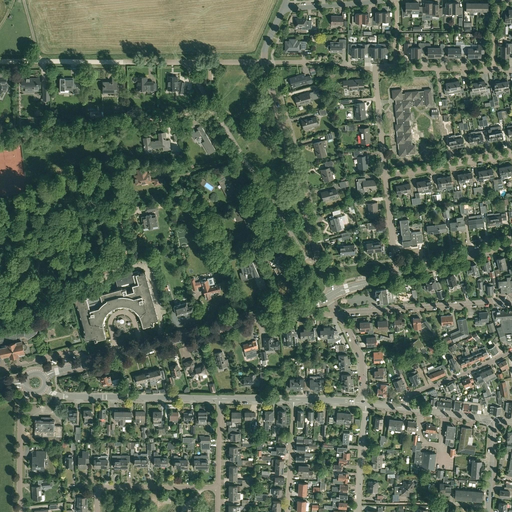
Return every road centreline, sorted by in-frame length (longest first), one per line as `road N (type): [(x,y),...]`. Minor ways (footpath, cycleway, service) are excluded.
road 1 (residential): [(318,259),(306,259),(185,62)]
road 2 (unclassified): [(318,259),(264,62)]
road 3 (tertiary): [(43,388),(65,397),(219,398)]
road 4 (residential): [(338,312),(511,300)]
road 5 (tertiary): [(142,348),(291,307)]
road 6 (track): [(0,317),(39,310),(127,262)]
road 7 (residential): [(511,68),(374,68)]
road 8 (residential): [(385,176),(511,154)]
road 9 (residential): [(405,408),(410,394),(511,350)]
road 10 (residential): [(21,511),(19,409),(28,390)]
road 11 (track): [(121,62),(0,61)]
road 12 (residential): [(97,490),(217,487)]
